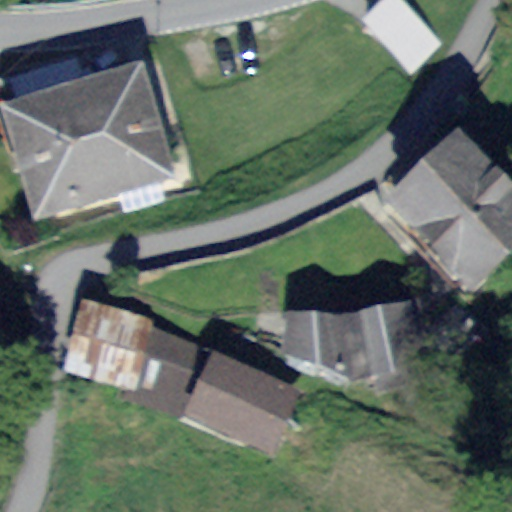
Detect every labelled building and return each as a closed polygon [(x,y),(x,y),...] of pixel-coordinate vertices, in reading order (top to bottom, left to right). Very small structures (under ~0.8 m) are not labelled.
[(439,45),(397,0),(388,0),(364,22),(409,71),(439,45)] [(146,66),(0,102),(0,116),(27,222),(176,184),(146,66)] [(511,260),(511,197),(453,142),(380,220),(471,304),(511,260)] [(148,325),(89,306),(71,369),(137,387),(136,394),(176,412),(201,352),(147,333),(148,325)] [(339,329),(282,318),(272,369),(348,385),(422,364),(407,310),(339,329)] [(298,395),(216,357),(190,413),(273,451),(298,395)]
